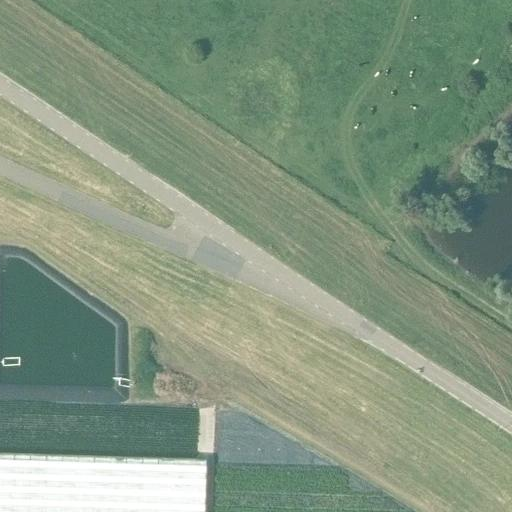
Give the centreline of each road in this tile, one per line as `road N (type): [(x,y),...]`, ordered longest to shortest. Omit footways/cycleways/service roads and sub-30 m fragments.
road 1 (tertiary): [(511,426),(0,84)]
road 2 (unknown): [(0,151),(165,227),(216,245),(240,244)]
